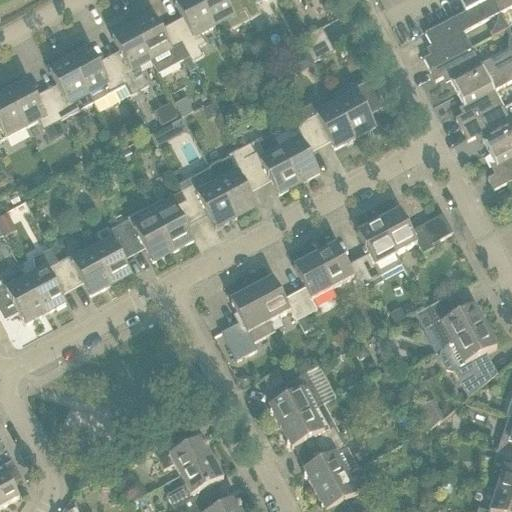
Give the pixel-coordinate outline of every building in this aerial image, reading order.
[(185,28),(174,34),(191,65),(202,59),(197,50),(205,46),(200,37),(213,30),(196,0),(186,0),(174,7),(185,28)] [(196,0),(213,30),(224,24),(229,33),(240,27),(249,22),(244,13),(236,0),(196,0)] [(236,0),(249,22),(261,16),(256,7),(268,0),(236,0)] [(434,55),(422,61),(428,73),(470,50),(462,35),(497,17),(498,18),(493,33),(490,35),(492,39),(508,30),(500,15),(491,0),(490,0),(464,14),(424,36),(434,55)] [(456,0),(464,14),(490,0),(456,0)] [(511,0),(491,0),(500,15),(511,8),(511,0)] [(152,18),(132,29),(147,58),(150,64),(157,76),(182,63),(188,75),(195,71),(191,65),(174,34),(164,39),(152,18)] [(122,61),(111,67),(129,99),(148,89),(138,70),(150,64),(132,29),(111,40),(122,61)] [(306,53),(313,66),(333,54),(321,30),(300,42),(306,53)] [(446,78),(456,96),(511,66),(511,59),(508,52),(479,67),(470,50),(428,73),(435,84),(446,78)] [(89,52),(66,64),(85,98),(87,97),(92,106),(97,116),(129,99),(111,67),(101,73),(89,52)] [(298,58),(297,58),(302,68),(303,68),(307,69),(313,66),(306,53),(299,57),(298,58)] [(66,64),(48,74),(59,95),(49,101),(61,123),(79,113),(92,106),(87,97),(85,98),(66,64)] [(454,121),(461,133),(503,110),(494,94),(511,83),(511,66),(456,96),(466,115),(454,121)] [(273,73),(266,77),(269,83),(277,79),(273,73)] [(338,106),(335,107),(353,142),(374,130),(368,119),(385,110),(371,83),(352,93),(354,97),(338,106)] [(27,85),(6,97),(24,130),(37,123),(42,133),(61,123),(49,101),(38,106),(27,85)] [(0,143),(24,130),(6,97),(0,99),(0,143)] [(298,114),(304,124),(316,146),(326,141),(333,153),(353,142),(335,107),(325,113),(320,102),(298,114)] [(174,109),(181,122),(192,115),(186,103),(174,109)] [(212,107),(203,112),(208,122),(217,117),(212,107)] [(170,127),(178,123),(170,109),(154,117),(162,132),(170,127)] [(478,138),(488,156),(511,143),(511,126),(511,127),(503,110),(461,133),(467,144),(478,138)] [(178,123),(170,127),(177,139),(187,133),(181,122),(178,123)] [(68,137),(61,123),(42,133),(50,147),(68,137)] [(299,142),(279,153),(297,188),(318,177),(305,152),(316,146),(304,124),(293,130),(299,142)] [(137,125),(111,139),(116,149),(142,135),(137,125)] [(155,151),(177,139),(170,127),(162,132),(149,139),(155,151)] [(270,135),(238,152),(255,183),(265,177),(277,199),(297,188),(279,153),(270,135)] [(511,143),(488,156),(498,175),(487,181),(493,193),(511,182),(511,143)] [(129,152),(122,156),(126,164),(133,160),(129,152)] [(208,170),(216,187),(235,221),(256,210),(244,189),(255,183),(238,152),(227,157),(228,160),(208,170)] [(180,194),(192,217),(203,211),(214,232),(235,221),(216,187),(212,178),(192,189),(186,178),(174,184),(180,195),(180,194)] [(166,214),(154,221),(172,255),(193,244),(181,223),(192,217),(180,194),(180,195),(161,205),(166,214)] [(399,214),(378,225),(395,257),(415,246),(421,257),(432,251),(431,248),(452,236),(442,217),(421,229),(410,234),(399,214)] [(7,216),(0,220),(0,230),(2,234),(13,228),(7,216)] [(129,222),(117,228),(129,251),(140,245),(152,266),(172,255),(154,221),(133,231),(129,222)] [(378,225),(356,236),(367,257),(357,262),(369,285),(380,279),(401,268),(395,257),(394,255),(378,225)] [(111,243),(91,255),(109,289),(130,277),(119,256),(129,251),(117,228),(106,234),(111,243)] [(335,247),(314,259),(332,291),(352,280),(358,291),(369,285),(357,262),(346,268),(335,247)] [(37,277),(25,283),(44,317),(65,306),(59,295),(58,294),(56,290),(67,284),(65,282),(57,266),(49,253),(33,262),(35,273),(37,277)] [(68,260),(57,266),(65,282),(67,284),(78,278),(80,282),(89,300),(95,296),(109,289),(91,255),(71,265),(68,260)] [(304,291),(294,297),(305,319),(316,313),(311,303),(332,291),(314,259),(293,270),(304,291)] [(0,284),(2,288),(0,288),(0,310),(1,309),(7,321),(17,316),(23,328),(44,317),(25,283),(20,272),(0,283),(0,284)] [(380,279),(369,285),(371,289),(382,284),(380,279)] [(272,281),(251,293),(268,325),(289,314),(294,325),(296,324),(297,323),(304,335),(312,331),(305,319),(294,297),(283,303),(272,281)] [(268,325),(251,293),(229,304),(241,325),(220,336),(236,364),(256,353),(253,347),(274,336),(268,325)] [(441,352),(441,353),(484,329),(473,309),(452,320),(443,302),(414,317),(424,335),(431,332),(441,352)] [(400,310),(389,316),(394,326),(405,320),(400,310)] [(386,320),(378,324),(383,333),(391,328),(386,320)] [(441,353),(439,359),(443,366),(446,372),(453,374),(463,392),(464,395),(467,401),(494,379),(495,379),(483,357),(496,351),(484,329),(452,347),(441,353)] [(262,381),(268,392),(282,384),(277,373),(262,381)] [(388,373),(377,379),(381,387),(392,381),(388,373)] [(268,410),(279,431),(322,408),(305,376),(283,388),(289,398),(268,410)] [(242,378),(236,381),(242,391),(251,386),(252,385),(248,379),(243,377),(242,378)] [(312,441),(317,451),(339,439),(334,429),(322,408),(279,431),(291,452),(312,441)] [(120,423),(120,409),(69,409),(69,444),(101,444),(101,423),(120,423)] [(511,421),(507,420),(496,454),(511,459),(511,421)] [(302,473),(313,494),(346,477),(356,471),(339,439),(317,451),(323,462),(302,473)] [(173,468),(179,479),(211,461),(200,441),(179,452),(174,442),(152,454),(162,474),(173,468)] [(503,470),(496,492),(511,497),(511,459),(496,454),(492,466),(503,470)] [(173,511),(190,511),(206,503),(201,493),(222,482),(211,461),(179,479),(184,489),(166,498),(173,511)] [(19,477),(11,463),(1,468),(0,466),(0,510),(18,501),(9,482),(19,477)] [(331,511),(346,504),(349,511),(356,511),(373,503),(367,492),(357,498),(346,477),(313,494),(322,511),(331,511)] [(479,511),(477,511),(476,511),(511,511),(511,497),(496,492),(489,511),(479,511)] [(238,511),(233,502),(214,511),(211,511),(206,503),(190,511),(238,511)] [(377,511),(373,503),(356,511),(377,511)]
